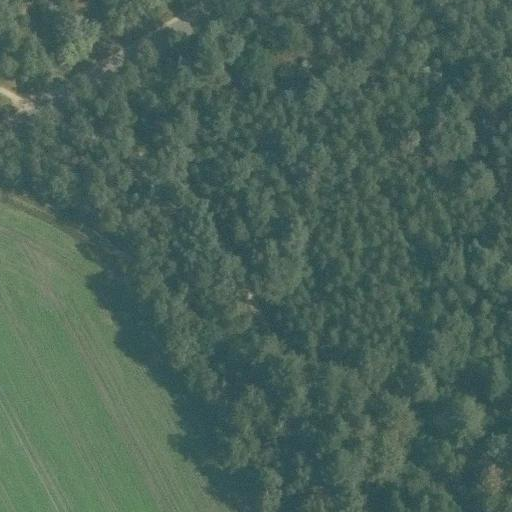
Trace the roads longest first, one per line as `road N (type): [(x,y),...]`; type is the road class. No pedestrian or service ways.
road 1 (unknown): [(404,511),(255,217),(97,138)]
road 2 (track): [(0,179),(84,224),(250,363),(340,511)]
road 3 (unclassified): [(0,149),(252,0)]
